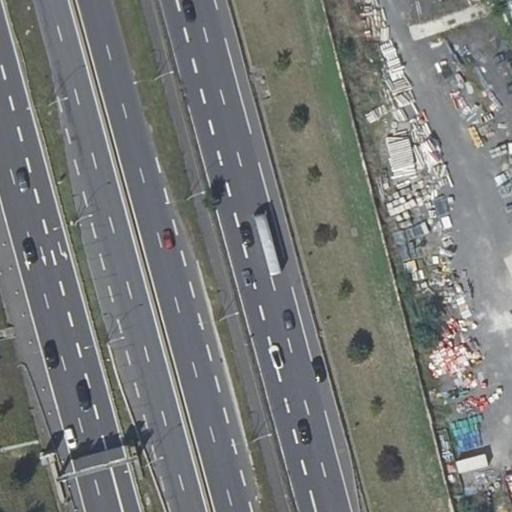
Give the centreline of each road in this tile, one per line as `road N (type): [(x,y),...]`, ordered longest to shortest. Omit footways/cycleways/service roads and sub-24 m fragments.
road 1 (trunk): [(233,511),(95,0)]
road 2 (trunk): [(49,0),(187,511)]
road 3 (trunk): [(307,413),(195,0)]
road 4 (trunk): [(0,125),(71,389)]
road 5 (trunk): [(71,389),(103,417),(132,511)]
road 6 (trunk): [(71,389),(104,511)]
